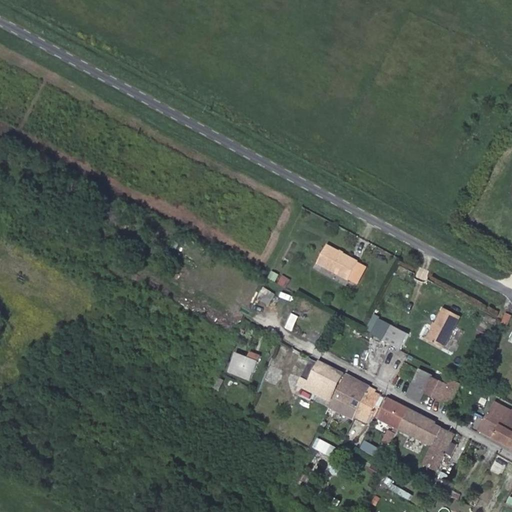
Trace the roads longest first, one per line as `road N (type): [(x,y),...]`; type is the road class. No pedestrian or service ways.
road 1 (unclassified): [(511,295),(0,20)]
road 2 (residential): [(306,345),(511,454)]
